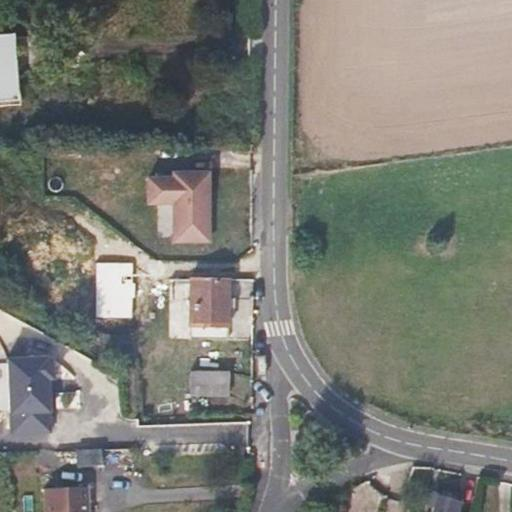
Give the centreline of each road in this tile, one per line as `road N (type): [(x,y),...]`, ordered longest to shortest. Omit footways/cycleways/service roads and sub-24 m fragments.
road 1 (residential): [(276,0),(273,222),(278,329),(287,353)]
road 2 (residential): [(287,353),(345,416),(415,446)]
road 3 (residential): [(287,353),(277,386),(271,511)]
road 4 (residential): [(415,446),(373,459),(282,511)]
